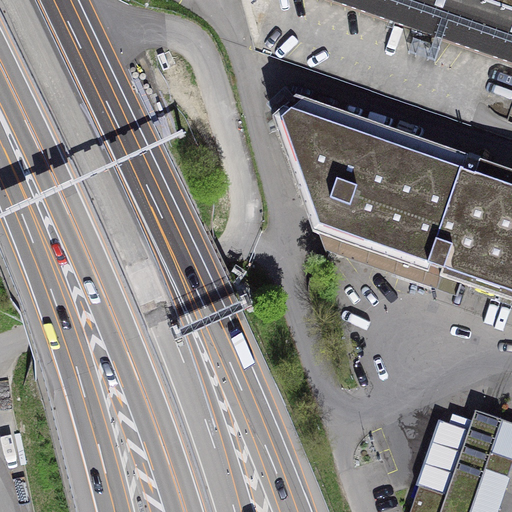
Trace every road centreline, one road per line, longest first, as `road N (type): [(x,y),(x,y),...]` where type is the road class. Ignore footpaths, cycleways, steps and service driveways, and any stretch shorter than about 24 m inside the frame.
road 1 (motorway): [(291,511),(235,374),(57,0)]
road 2 (motorway): [(234,511),(177,345),(19,0)]
road 3 (motorway): [(0,68),(131,362),(183,511)]
road 4 (motorway): [(0,161),(53,296),(115,511)]
